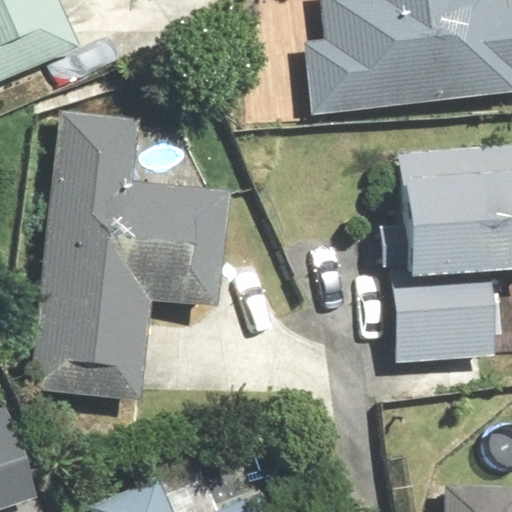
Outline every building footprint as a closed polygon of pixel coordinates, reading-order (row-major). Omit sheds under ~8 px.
[(0,0),(0,85),(75,56),(53,0),(0,0)] [(307,50),(316,120),(511,96),(511,0),(329,0),(335,47),(307,50)] [(55,113),(28,389),(141,400),(150,307),(211,313),(222,199),(134,190),(140,122),(55,113)] [(395,277),(404,373),(503,364),(495,288),(511,286),(511,148),(406,158),(417,275),(395,277)] [(0,498),(25,491),(4,422),(0,422),(0,498)] [(170,511),(153,470),(84,498),(89,511),(272,511),(263,487),(201,511),(170,511)] [(511,511),(511,490),(429,488),(427,511),(511,511)]
